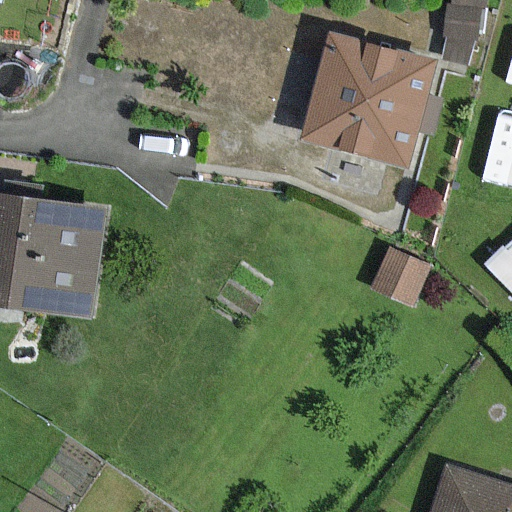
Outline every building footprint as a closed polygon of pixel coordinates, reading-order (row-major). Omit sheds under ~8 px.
[(430,67),(328,38),(299,140),(401,169),(430,67)] [(486,168),(511,173),(511,105),(500,103),(486,168)] [(101,214),(0,199),(0,306),(86,319),(101,214)] [(511,231),(489,254),(511,276),(511,231)] [(424,267),(388,253),(375,288),(410,302),(424,267)] [(511,511),(511,490),(449,472),(436,511),(511,511)]
